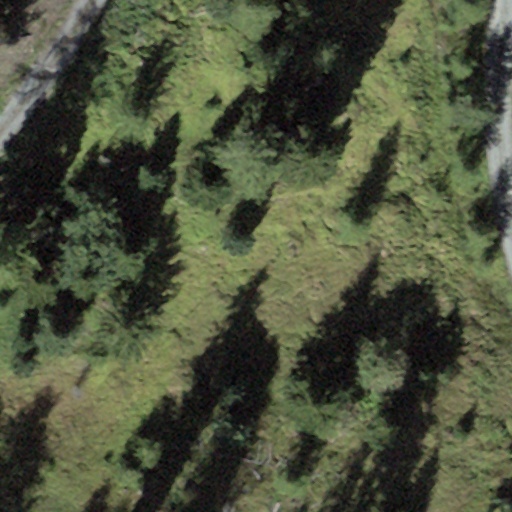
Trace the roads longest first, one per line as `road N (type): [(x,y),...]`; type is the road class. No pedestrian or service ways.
road 1 (track): [(501,0),(495,69),(511,233)]
road 2 (track): [(0,133),(77,47),(98,0)]
